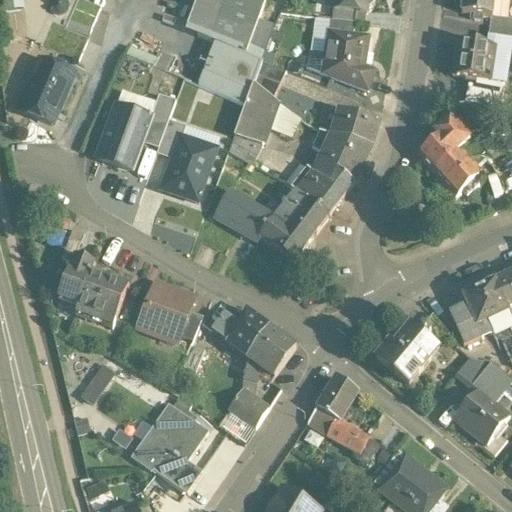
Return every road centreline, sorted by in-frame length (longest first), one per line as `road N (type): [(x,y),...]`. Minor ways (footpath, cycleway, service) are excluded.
road 1 (residential): [(327,355),(259,303),(224,294),(126,235),(57,186),(17,145)]
road 2 (residential): [(382,301),(361,263),(404,124),(423,0)]
road 3 (residential): [(327,355),(511,508)]
road 4 (tertiary): [(46,511),(0,324)]
road 5 (residential): [(223,511),(327,355)]
road 6 (residential): [(382,301),(511,238)]
